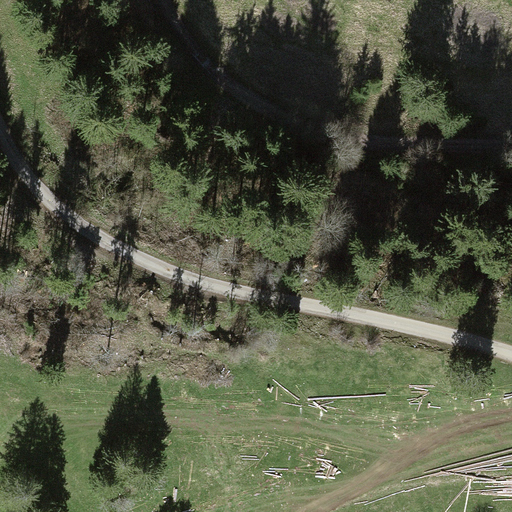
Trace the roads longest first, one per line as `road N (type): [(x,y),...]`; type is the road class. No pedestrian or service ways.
road 1 (unclassified): [(511,353),(208,284),(137,256),(60,209),(0,130)]
road 2 (track): [(511,152),(378,147),(289,132),(214,77),(158,0)]
road 3 (track): [(309,511),(458,431),(511,419)]
